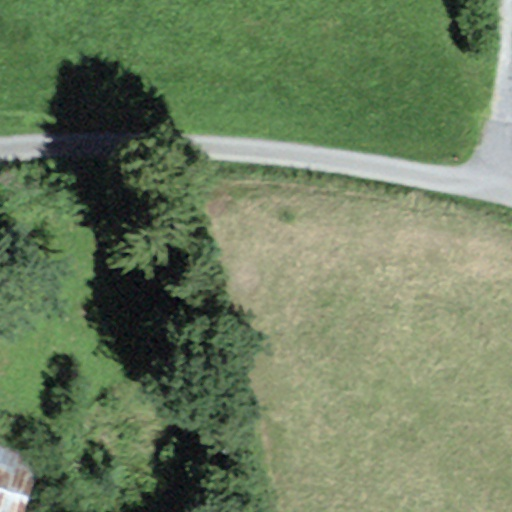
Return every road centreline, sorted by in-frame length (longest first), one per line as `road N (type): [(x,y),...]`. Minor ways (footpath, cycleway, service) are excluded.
road 1 (residential): [(511,198),(171,140),(0,154)]
road 2 (track): [(511,24),(489,189)]
